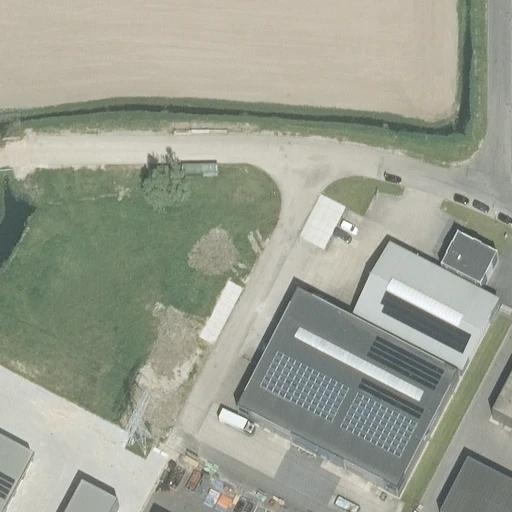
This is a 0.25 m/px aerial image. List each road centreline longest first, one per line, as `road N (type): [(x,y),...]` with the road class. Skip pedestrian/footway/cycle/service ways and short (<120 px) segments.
road 1 (unclassified): [(309,152),(292,212),(182,432)]
road 2 (unclassified): [(309,152),(34,152)]
road 3 (unclassified): [(498,0),(497,135),(487,202)]
road 4 (unclassified): [(487,202),(414,175),(309,152)]
